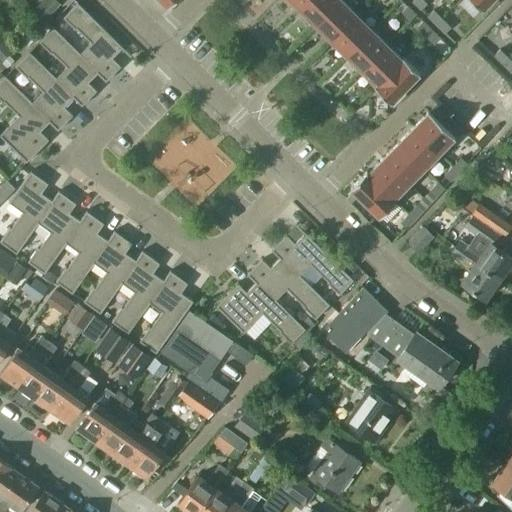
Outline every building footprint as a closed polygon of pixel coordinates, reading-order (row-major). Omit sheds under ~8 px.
[(41,20),(59,2),(56,0),(43,0),(33,11),(41,20)] [(290,0),(299,9),(307,0),(290,0)] [(315,24),(338,0),(307,0),(299,9),(315,24)] [(330,39),(355,13),(341,0),(338,0),(315,24),(330,39)] [(426,3),(422,0),(412,0),(412,1),(420,9),(426,3)] [(472,0),(482,9),(490,0),(472,0)] [(122,47),(77,2),(63,17),(75,29),(76,28),(90,42),(79,53),(53,27),(52,27),(106,80),(120,66),(111,57),(121,48),(122,47)] [(416,14),(407,6),(401,11),(410,20),(416,14)] [(441,18),(433,10),(427,16),(435,24),(441,18)] [(345,54),(371,28),(355,13),(330,39),(345,54)] [(450,27),(441,18),(435,24),(444,33),(450,27)] [(431,29),(422,20),(417,26),(425,35),(431,29)] [(105,81),(106,80),(52,27),(39,41),(51,53),(52,52),(66,66),(55,77),(29,51),(28,52),(82,104),(96,90),(87,82),(97,72),(105,81)] [(360,69),(386,43),(371,28),(345,54),(360,69)] [(439,37),(431,29),(425,35),(434,43),(439,37)] [(374,86),(403,57),(403,56),(401,58),(386,43),(360,69),(375,84),(374,86)] [(508,58),(499,49),(493,55),(502,64),(508,58)] [(82,104),(28,52),(15,66),(27,78),(28,77),(42,91),(31,102),(5,76),(4,76),(58,129),(72,114),(63,106),(73,97),(81,105),(82,104)] [(390,102),(419,73),(403,57),(374,86),(390,102)] [(511,70),(511,62),(508,58),(502,64),(510,72),(511,70)] [(58,129),(4,76),(0,80),(0,99),(3,102),(4,101),(18,115),(0,132),(0,135),(26,161),(48,139),(39,131),(49,121),(57,129),(58,129)] [(454,136),(428,111),(413,126),(439,152),(454,136)] [(439,152),(413,126),(398,142),(424,167),(439,152)] [(424,167),(398,142),(382,157),(408,183),(424,167)] [(408,183),(382,157),(367,173),(366,171),(365,171),(395,200),(393,198),(408,183)] [(458,172),(466,163),(460,157),(452,166),(458,172)] [(450,180),(458,172),(452,166),(444,175),(450,180)] [(0,241),(15,252),(59,191),(58,190),(51,200),(40,192),(47,183),(30,171),(8,202),(9,203),(9,202),(22,211),(10,228),(9,227),(0,239),(0,241)] [(395,200),(365,171),(349,188),(379,216),(395,200)] [(14,187),(6,179),(5,180),(0,185),(9,193),(14,187)] [(435,196),(444,187),(438,182),(429,191),(435,196)] [(9,193),(0,185),(0,194),(3,198),(9,193)] [(43,272),(87,211),(86,210),(79,220),(68,212),(75,203),(59,191),(15,252),(16,253),(37,222),(50,231),(38,248),(37,247),(27,261),(43,272)] [(414,219),(422,210),(416,204),(408,213),(414,219)] [(71,292),(115,231),(114,230),(107,240),(96,232),(103,223),(87,211),(43,272),(44,272),(65,242),(78,251),(66,267),(65,267),(55,281),(71,292)] [(510,226),(491,212),(484,222),(503,235),(510,226)] [(406,228),(414,219),(408,213),(400,222),(406,228)] [(491,231),(472,217),(465,227),(475,234),(484,240),(491,231)] [(418,252),(434,236),(425,226),(409,242),(418,252)] [(99,312),(142,251),(142,250),(135,260),(124,252),(131,242),(115,231),(71,292),(72,292),(93,262),(106,271),(94,287),(93,287),(83,300),(99,312)] [(285,234),(271,248),(328,304),(299,274),(310,263),(327,281),(326,281),(338,293),(352,279),(304,231),(303,232),(303,233),(294,242),(285,234)] [(460,240),(455,247),(466,256),(476,262),(499,278),(511,259),(511,257),(499,248),(505,240),(491,231),(484,240),(475,234),(467,245),(460,240)] [(466,256),(455,247),(450,254),(462,262),(466,256)] [(0,248),(0,270),(3,273),(14,258),(0,248)] [(328,304),(271,248),(270,249),(279,257),(270,267),(261,258),(247,273),(304,329),(304,328),(294,317),(275,299),(285,288),(303,305),(302,306),(314,318),(328,304)] [(127,332),(170,271),(170,270),(163,280),(152,272),(159,262),(142,251),(99,312),(100,312),(121,282),(134,291),(122,307),(121,306),(111,320),(127,332)] [(345,255),(338,262),(349,273),(356,265),(345,255)] [(16,260),(6,275),(16,282),(26,267),(16,260)] [(485,298),(499,278),(476,262),(462,282),(485,298)] [(47,269),(42,276),(50,282),(55,275),(47,269)] [(187,282),(170,271),(127,332),(149,302),(162,311),(150,327),(149,326),(139,340),(155,352),(192,300),(191,299),(191,300),(180,292),(187,282)] [(304,329),(247,273),(246,273),(255,282),(246,291),(237,283),(215,305),(243,332),(251,323),(261,312),(279,329),(278,330),(290,342),(304,329)] [(47,287),(33,277),(26,286),(41,296),(47,287)] [(352,298),(322,331),(344,352),(364,330),(366,332),(374,324),(376,322),(406,344),(413,334),(414,334),(385,313),(387,311),(362,288),(352,298)] [(83,326),(93,313),(78,302),(69,315),(83,326)] [(0,354),(16,331),(6,324),(11,316),(4,311),(0,317),(0,354)] [(253,355),(189,311),(175,331),(219,360),(225,350),(246,365),(253,355)] [(298,313),(294,317),(304,328),(307,330),(314,324),(303,313),(298,313)] [(115,359),(128,341),(110,329),(100,343),(108,348),(105,352),(115,359)] [(219,360),(175,331),(162,350),(205,380),(209,375),(210,376),(213,372),(211,371),(219,360)] [(406,344),(397,357),(407,363),(401,371),(422,386),(428,378),(438,385),(454,361),(414,333),(414,334),(413,334),(406,344)] [(18,384),(49,340),(41,334),(27,354),(18,347),(0,371),(18,384)] [(52,371),(43,365),(57,345),(49,340),(18,384),(34,396),(52,371)] [(136,375),(151,354),(133,341),(118,362),(136,375)] [(154,357),(147,368),(157,375),(165,365),(154,357)] [(50,407),(83,363),(75,358),(60,377),(52,371),(34,396),(50,407)] [(292,367),(280,384),(292,393),(304,376),(301,373),(308,365),(300,358),(292,367)] [(87,395),(77,388),(91,369),(83,363),(50,407),(69,420),(87,395)] [(173,379),(161,396),(170,403),(186,381),(178,375),(174,380),(173,379)] [(182,391),(180,394),(209,414),(218,401),(210,395),(189,381),(182,391)] [(95,438),(126,394),(118,388),(104,408),(94,401),(77,425),(95,438)] [(373,441),(395,410),(368,390),(346,421),(373,441)] [(129,425),(120,419),(134,400),(126,394),(95,438),(112,450),(129,425)] [(254,439),(264,424),(246,411),(235,426),(254,439)] [(129,462),(160,418),(152,412),(138,432),(129,425),(112,450),(129,462)] [(160,418),(129,462),(146,474),(164,450),(163,449),(168,443),(159,436),(168,423),(160,418)] [(227,426),(219,435),(241,450),(248,441),(227,426)] [(336,491),(358,460),(325,437),(320,445),(326,450),(310,473),(336,491)] [(254,447),(248,456),(258,463),(264,454),(254,447)] [(258,463),(248,477),(254,481),(259,474),(262,477),(273,461),(264,454),(258,463)] [(0,496),(0,497),(2,498),(20,473),(0,459),(0,496)] [(511,465),(506,461),(492,481),(502,488),(497,494),(511,508),(511,465)] [(194,511),(197,511),(215,487),(227,470),(219,464),(206,481),(197,474),(178,501),(194,511)] [(19,510),(37,484),(20,473),(2,498),(0,497),(0,511),(8,502),(19,510)] [(223,511),(245,482),(236,475),(224,493),(215,487),(197,511),(223,511)] [(312,491),(292,476),(283,488),(304,503),(312,491)] [(245,482),(223,511),(248,511),(249,511),(260,495),(251,489),(252,487),(245,482)] [(51,511),(60,501),(43,489),(27,511),(51,511)] [(75,511),(60,501),(51,511),(75,511)]
